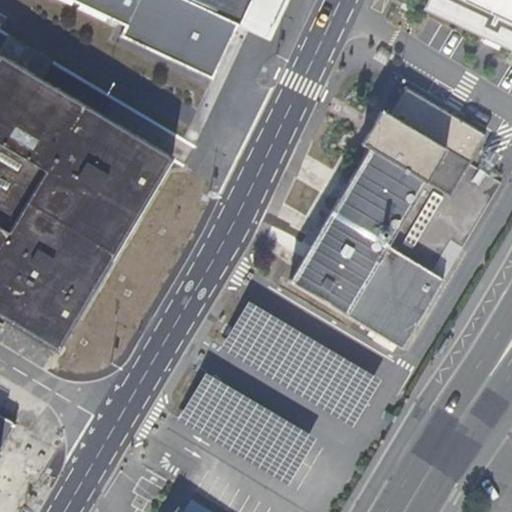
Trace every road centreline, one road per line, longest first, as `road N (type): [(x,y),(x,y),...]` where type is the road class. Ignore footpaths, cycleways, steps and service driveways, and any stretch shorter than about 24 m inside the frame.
road 1 (unclassified): [(116,432),(252,183),(340,0)]
road 2 (primary): [(511,308),(387,511)]
road 3 (primary): [(421,511),(511,371)]
road 4 (unclassified): [(116,432),(0,364)]
